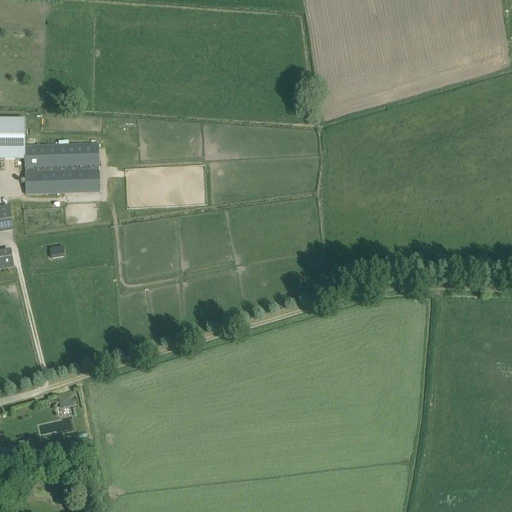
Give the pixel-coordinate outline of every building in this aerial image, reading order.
[(25,148),(25,120),(0,119),(0,159),(25,160),(25,148)] [(25,148),(25,160),(26,195),(100,193),(99,146),(25,148)] [(0,230),(13,228),(10,206),(0,207),(0,230)] [(65,257),(64,246),(50,248),(51,259),(65,257)] [(0,270),(13,268),(11,254),(10,252),(0,253),(0,270)] [(30,452),(28,445),(11,449),(13,456),(30,452)]
